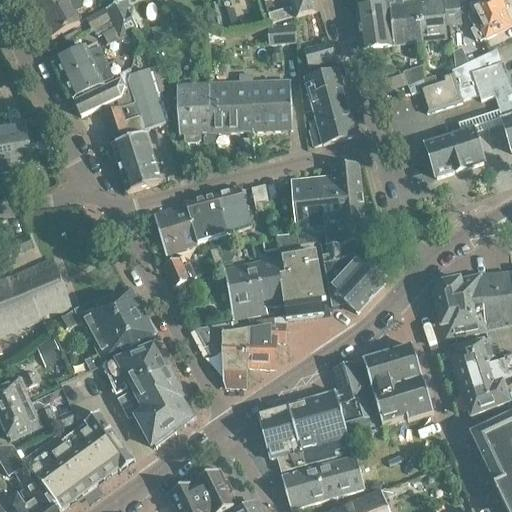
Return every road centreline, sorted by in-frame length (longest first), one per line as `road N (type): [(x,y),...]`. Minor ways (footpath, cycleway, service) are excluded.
road 1 (residential): [(112,211),(379,148)]
road 2 (residential): [(421,270),(363,329),(224,424)]
road 3 (residential): [(112,211),(224,424)]
road 4 (residential): [(0,13),(96,194)]
road 5 (residential): [(379,148),(332,0)]
road 6 (residential): [(224,424),(104,511)]
road 7 (residential): [(421,270),(402,234),(379,148)]
